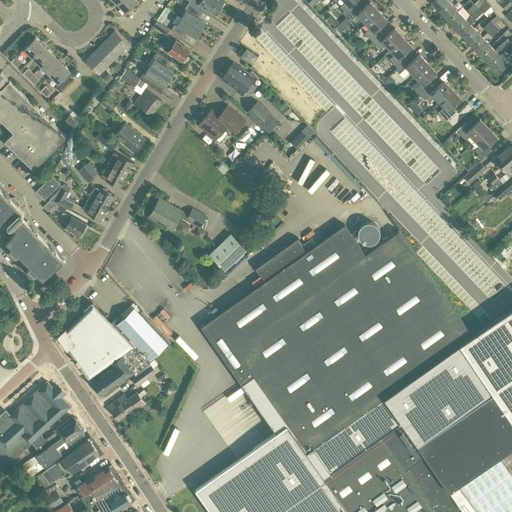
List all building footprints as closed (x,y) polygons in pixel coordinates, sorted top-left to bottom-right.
[(138,0),(120,0),(118,3),(127,12),(138,0)] [(219,6),(209,0),(196,0),(199,2),(198,3),(214,14),(219,6)] [(344,0),(346,1),(340,6),(344,10),(342,12),(346,16),(357,6),(353,2),(355,0),(344,0)] [(440,11),(449,2),(447,0),(433,0),(431,2),(440,11)] [(471,14),(485,1),(484,0),(477,0),(467,10),(471,14)] [(496,0),(506,10),(511,4),(511,1),(510,0),(496,0)] [(357,6),(346,16),(350,20),(357,14),(366,23),(379,10),(370,1),(361,10),(357,6)] [(471,14),(466,20),(456,29),(464,37),(474,28),(471,25),(476,20),(475,19),(482,12),(486,16),(493,9),(489,5),(485,1),(471,14)] [(181,17),(201,30),(206,22),(198,17),(202,11),(188,2),(184,9),(186,10),(181,17)] [(449,2),(440,11),(448,20),(458,11),(449,2)] [(379,10),(366,23),(370,28),(365,33),(373,41),(382,32),(378,28),(387,19),(379,10)] [(466,20),(458,11),(448,20),(456,29),(466,20)] [(487,32),(495,25),(501,19),(496,14),(495,14),(495,16),(483,27),(487,32)] [(201,30),(181,17),(177,24),(175,23),(171,29),(184,38),(188,32),(196,37),(201,30)] [(153,26),(166,35),(170,28),(157,19),(153,26)] [(495,25),(487,32),(491,36),(499,29),(495,25)] [(382,32),(373,41),(380,49),(385,44),(390,49),(403,37),(395,27),(385,36),(382,32)] [(482,37),(474,28),(464,37),(473,46),(482,37)] [(115,30),(105,40),(119,54),(125,48),(127,50),(131,46),(115,30)] [(33,57),(44,45),(35,37),(24,48),(33,57)] [(175,41),(170,37),(166,42),(171,46),(168,51),(181,60),(189,48),(176,39),(175,41)] [(403,37),(390,49),(399,58),(393,63),(397,67),(406,58),(403,54),(412,46),(403,37)] [(490,46),(482,37),(473,46),(481,55),(490,46)] [(511,42),(507,38),(499,45),(504,49),(511,42)] [(119,54),(105,40),(95,50),(109,64),(119,54)] [(53,54),(44,45),(33,57),(41,66),(53,54)] [(490,46),(481,55),(489,63),(498,54),(504,49),(499,45),(494,50),(490,46)] [(246,49),(242,55),(252,62),(256,56),(246,49)] [(109,64),(95,50),(85,60),(99,74),(109,64)] [(154,59),(149,66),(169,78),(174,71),(166,66),(170,60),(156,51),(152,58),(154,59)] [(62,63),(53,54),(41,66),(50,74),(62,63)] [(397,67),(395,69),(399,73),(406,66),(415,75),(428,63),(419,54),(410,62),(406,58),(397,67)] [(507,63),(498,54),(489,63),(497,72),(507,63)] [(130,55),(126,62),(135,68),(139,60),(130,55)] [(16,56),(11,61),(16,66),(21,62),(16,56)] [(257,57),(251,64),(255,67),(260,61),(257,57)] [(233,61),(227,70),(249,85),(250,83),(253,85),(251,87),(254,89),(257,86),(251,82),(255,76),(233,61)] [(62,63),(50,74),(58,83),(55,86),(60,91),(71,80),(66,76),(71,71),(62,63)] [(117,63),(113,67),(117,71),(121,67),(117,63)] [(428,63),(415,75),(419,79),(412,86),(420,95),(431,85),(427,81),(437,72),(428,63)] [(144,71),(140,77),(140,78),(153,86),(157,81),(165,86),(169,78),(149,66),(145,73),(144,71)] [(29,78),(34,73),(28,68),(23,73),(29,78)] [(135,87),(140,78),(140,77),(126,68),(120,77),(135,87)] [(390,68),(382,76),(389,82),(397,73),(390,68)] [(249,85),(227,70),(222,78),(244,93),(245,93),(247,94),(251,87),(253,85),(250,83),(249,85)] [(34,104),(9,80),(8,79),(7,79),(0,72),(0,117),(13,131),(4,139),(33,168),(65,135),(34,104)] [(39,79),(34,73),(29,78),(34,84),(39,79)] [(113,77),(108,73),(103,78),(108,82),(110,84),(114,80),(112,78),(113,77)] [(435,89),(431,85),(420,95),(424,99),(426,97),(430,102),(435,97),(440,101),(453,89),(444,80),(435,89)] [(51,91),(46,85),(41,90),(46,96),(51,91)] [(282,96),(286,92),(278,85),(275,88),(282,96)] [(139,104),(151,114),(162,99),(146,87),(135,101),(139,104)] [(453,89),(440,101),(444,106),(439,111),(447,120),(456,111),(452,107),(461,98),(453,89)] [(86,112),(95,97),(89,93),(79,108),(86,112)] [(134,103),(129,100),(124,107),(128,111),(134,103)] [(269,133),(269,132),(279,122),(257,100),(246,111),(269,133)] [(422,109),(414,101),(409,106),(417,114),(422,109)] [(215,139),(224,128),(233,135),(246,119),(227,105),(220,114),(212,108),(198,125),(208,132),(207,134),(211,138),(214,137),(215,139)] [(299,106),(295,109),(303,117),(306,113),(299,106)] [(282,111),(286,116),(291,112),(287,107),(282,111)] [(74,127),(79,123),(70,114),(65,119),(74,127)] [(475,140),(488,127),(480,118),(471,127),(467,123),(458,132),(465,140),(471,135),(475,140)] [(126,122),(120,129),(114,136),(134,152),(145,139),(126,122)] [(250,131),(254,135),(260,128),(256,124),(250,131)] [(488,127),(475,140),(480,145),(475,150),(479,154),(477,155),(481,160),(492,149),(488,145),(497,137),(488,127)] [(96,136),(111,149),(116,142),(101,129),(96,136)] [(263,132),(255,139),(269,154),(277,146),(263,132)] [(500,165),(511,154),(511,142),(511,141),(493,158),(500,165)] [(296,143),(289,152),(293,155),(300,146),(296,143)] [(227,145),(219,151),(243,183),(251,177),(227,145)] [(402,160),(405,163),(413,156),(410,152),(402,160)] [(107,164),(110,165),(126,174),(133,162),(119,154),(118,155),(114,153),(107,164)] [(511,154),(500,165),(507,173),(511,168),(511,154)] [(90,161),(84,165),(92,176),(98,172),(90,161)] [(486,168),(484,166),(480,161),(464,177),(470,183),(486,168)] [(216,167),(223,174),(228,169),(221,162),(216,167)] [(92,176),(84,165),(78,169),(88,181),(89,180),(92,176)] [(126,174),(110,165),(107,172),(104,170),(100,176),(119,187),(126,174)] [(52,175),(47,170),(39,177),(44,182),(52,175)] [(492,185),(499,178),(494,173),(483,183),(488,189),(492,185)] [(511,174),(511,175),(503,183),(496,190),(492,193),(499,200),(511,188),(511,174)] [(61,184),(52,175),(36,191),(44,199),(61,184)] [(499,178),(492,185),(496,190),(503,183),(499,178)] [(25,222),(21,218),(24,215),(23,215),(23,213),(22,211),(19,211),(16,208),(21,203),(15,196),(11,196),(11,197),(8,194),(9,194),(9,190),(3,184),(2,184),(0,181),(0,223),(5,219),(6,218),(9,221),(8,222),(8,224),(10,226),(12,226),(16,230),(13,232),(12,231),(8,231),(5,234),(5,238),(7,241),(11,245),(10,246),(11,246),(10,248),(9,252),(13,256),(18,256),(19,255),(20,255),(29,264),(29,265),(28,267),(28,271),(31,275),(36,275),(38,274),(39,273),(45,280),(49,280),(52,277),(53,273),(51,272),(62,261),(64,258),(55,249),(55,248),(54,248),(46,239),(45,239),(37,230),(36,229),(27,220),(25,222)] [(61,187),(50,199),(60,204),(70,210),(74,203),(74,202),(75,200),(67,196),(69,191),(71,187),(64,184),(61,187)] [(91,199),(107,207),(114,195),(100,187),(99,189),(94,186),(91,192),(94,194),(91,199)] [(189,214),(170,203),(160,198),(149,217),(172,230),(180,216),(200,227),(206,215),(193,208),(189,214)] [(60,204),(50,199),(43,206),(48,210),(49,209),(52,212),(60,204)] [(107,207),(91,199),(89,203),(86,202),(83,208),(87,211),(86,212),(100,220),(107,207)] [(314,200),(301,207),(306,215),(319,208),(314,200)] [(59,217),(66,221),(67,222),(64,227),(72,232),(73,230),(80,234),(80,233),(83,233),(84,231),(83,229),(86,223),(71,214),(71,215),(63,211),(59,217)] [(275,214),(271,219),(276,224),(280,219),(275,214)] [(511,511),(511,473),(507,467),(499,455),(511,446),(511,306),(472,334),(398,230),(389,237),(366,254),(344,224),(306,251),(297,238),(256,267),(261,273),(265,280),(259,284),(201,325),(242,383),(249,378),(284,426),(254,447),(254,448),(196,488),(213,511),(511,511)] [(232,234),(216,249),(211,255),(225,270),(246,249),(232,234)] [(201,287),(205,285),(206,288),(210,287),(209,283),(210,283),(207,273),(197,276),(201,287)] [(133,344),(111,322),(93,303),(88,308),(67,329),(65,327),(64,328),(64,329),(65,328),(70,335),(64,342),(63,341),(67,348),(69,347),(77,359),(76,360),(79,365),(81,364),(89,376),(133,344)] [(121,313),(111,322),(133,344),(134,346),(149,362),(171,342),(142,310),(139,312),(134,307),(135,307),(134,306),(134,307),(124,316),(121,313)] [(112,361),(114,365),(93,381),(102,394),(124,378),(134,371),(136,373),(150,363),(149,362),(134,346),(122,354),(112,361)] [(150,363),(136,373),(131,377),(138,386),(157,371),(150,362),(150,363)] [(41,434),(71,406),(48,381),(5,420),(1,415),(0,415),(0,452),(10,463),(34,440),(41,434)] [(176,390),(171,394),(185,415),(190,411),(176,390)] [(124,393),(123,394),(133,408),(135,410),(145,403),(136,391),(128,398),(124,393)] [(133,408),(123,394),(107,405),(117,419),(133,408)] [(41,434),(34,440),(43,449),(81,422),(78,418),(75,417),(74,417),(69,421),(68,419),(57,427),(58,429),(44,439),(41,434)] [(81,422),(43,449),(36,454),(21,464),(29,476),(44,466),(61,454),(73,445),(73,444),(74,444),(74,443),(75,442),(76,441),(77,441),(78,441),(79,440),(80,439),(81,438),(82,437),(83,436),(84,436),(83,431),(84,430),(83,430),(84,427),(81,422)] [(50,483),(65,473),(66,475),(80,465),(80,466),(95,456),(101,452),(91,437),(71,452),(57,461),(42,472),(37,475),(45,487),(50,483)] [(90,489),(113,474),(108,466),(85,481),(78,485),(83,493),(81,495),(83,495),(84,496),(92,492),(90,489)] [(120,486),(113,474),(90,489),(92,492),(84,496),(83,495),(81,495),(87,506),(94,501),(120,486)] [(120,486),(94,501),(100,511),(111,511),(115,510),(116,511),(130,502),(120,486)] [(42,498),(51,492),(48,487),(39,493),(42,498)] [(51,492),(42,498),(50,510),(64,501),(56,489),(51,492)] [(40,500),(33,505),(35,508),(42,504),(40,500)] [(75,511),(68,501),(52,511),(75,511)]
